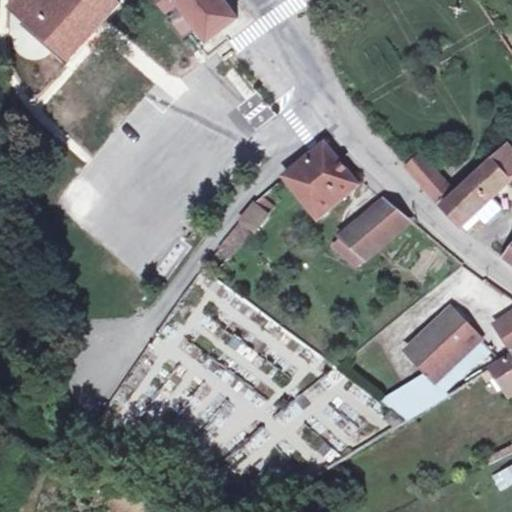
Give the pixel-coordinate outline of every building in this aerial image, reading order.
[(30,27),(54,0),(14,0),(8,8),(30,27)] [(54,0),(30,27),(54,48),(70,62),(121,5),(116,0),(54,0)] [(161,0),(170,12),(175,9),(178,13),(168,20),(183,41),(199,30),(210,43),(239,19),(223,0),(161,0)] [(286,177),(318,218),(358,185),(326,145),(286,177)] [(491,161),(442,207),(463,226),(511,179),(511,151),(508,147),(491,161)] [(422,157),(411,167),(426,185),(437,174),(422,157)] [(426,185),(411,167),(409,168),(439,202),(452,191),(437,174),(426,185)] [(275,207),(263,197),(255,204),(270,215),(275,207)] [(412,221),(387,200),(386,201),(358,224),(383,246),(412,221)] [(270,215),(255,204),(242,221),(253,230),(256,232),(270,215)] [(253,230),(242,221),(221,249),(230,258),(253,230)] [(383,246),(358,224),(334,244),(359,267),(383,246)] [(480,339),(453,310),(409,352),(429,373),(437,381),(480,339)] [(511,323),(508,318),(497,325),(511,347),(511,323)] [(489,349),(480,339),(437,381),(446,391),(489,349)] [(511,355),(494,367),(510,391),(511,389),(511,355)] [(429,373),(382,402),(408,422),(451,395),(446,391),(437,381),(429,373)] [(511,467),(497,475),(503,489),(511,484),(511,467)]
